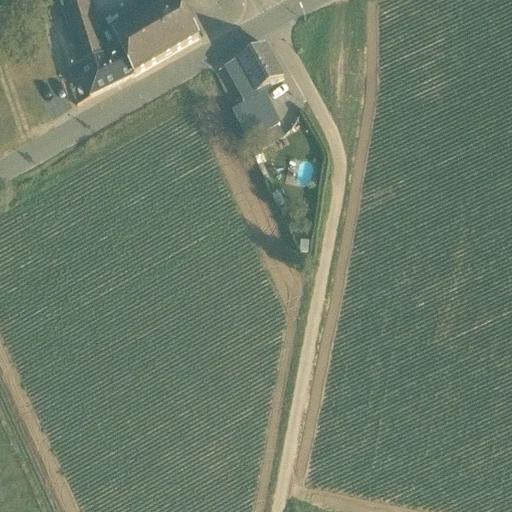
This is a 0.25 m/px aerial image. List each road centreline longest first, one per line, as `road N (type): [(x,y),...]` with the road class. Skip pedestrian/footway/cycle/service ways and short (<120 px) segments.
road 1 (track): [(279,511),(342,160),(274,21)]
road 2 (unclassified): [(316,0),(0,174)]
